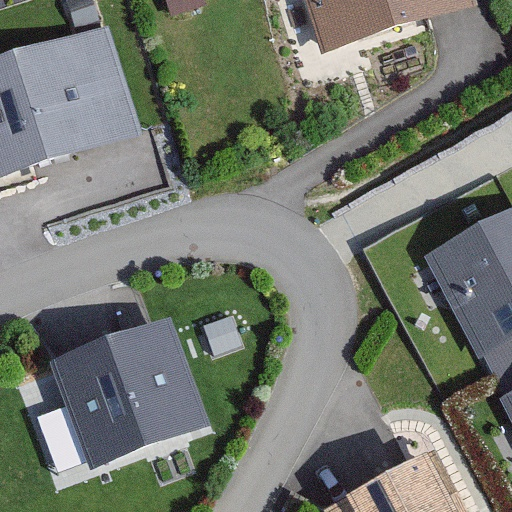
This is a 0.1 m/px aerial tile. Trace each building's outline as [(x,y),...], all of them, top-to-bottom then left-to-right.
[(302,0),(323,52),(430,10),(426,0),(302,0)] [(0,64),(0,186),(1,190),(151,141),(114,27),(0,64)] [(511,205),(427,246),(481,359),(511,344),(511,205)] [(51,367),(90,477),(213,429),(176,324),(51,367)] [(511,393),(503,398),(511,416),(511,393)] [(466,511),(444,462),(331,511),(466,511)]
